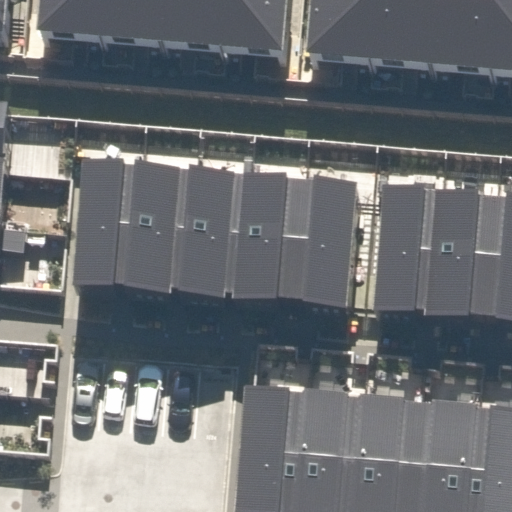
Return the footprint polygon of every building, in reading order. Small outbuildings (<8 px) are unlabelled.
[(158,0),(19,0),(16,59),(181,70),(185,6),(158,4),(158,0)] [(384,0),(300,0),(298,72),(381,75),(384,0)] [(342,144),(218,140),(216,204),(339,209),(342,144)] [(0,323),(126,336),(143,154),(64,147),(60,191),(40,189),(35,242),(0,239),(0,323)] [(403,372),(233,362),(229,438),(399,447),(403,372)] [(164,382),(17,372),(14,431),(0,429),(0,507),(17,509),(17,511),(142,511),(143,501),(191,504),(195,439),(160,437),(164,382)] [(511,472),(420,462),(415,501),(511,511),(511,472)] [(241,511),(244,478),(198,474),(194,511),(241,511)] [(431,511),(432,506),(375,502),(374,511),(431,511)]
